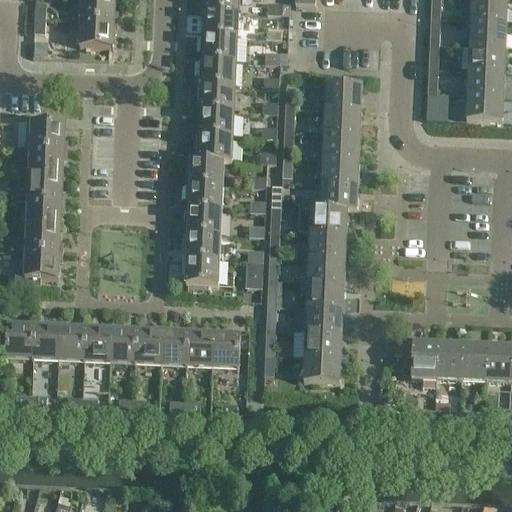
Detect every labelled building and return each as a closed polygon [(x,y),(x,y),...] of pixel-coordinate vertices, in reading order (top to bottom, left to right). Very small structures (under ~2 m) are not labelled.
[(114,27),(115,2),(81,0),(80,26),(114,27)] [(238,19),(238,0),(202,0),(202,17),(238,19)] [(295,0),(295,10),(314,11),(314,0),(295,0)] [(441,1),(431,0),(431,21),(440,21),(441,1)] [(506,29),(507,4),(471,2),(470,26),(506,29)] [(267,20),(282,21),(283,9),(267,8),(267,20)] [(35,9),(34,20),(34,24),(45,24),(46,9),(35,9)] [(237,43),(238,19),(202,17),(201,42),(237,43)] [(34,24),(34,31),(34,39),(45,40),(45,24),(34,24)] [(114,27),(80,26),(79,52),(113,54),(114,27)] [(505,53),(506,29),(470,26),(469,51),(505,53)] [(429,49),(438,50),(439,30),(430,29),(429,49)] [(266,45),(281,45),(281,34),(266,34),(266,45)] [(236,69),(237,43),(201,42),(199,67),(236,69)] [(438,50),(429,49),(428,70),(438,70),(438,50)] [(504,78),(505,53),(469,51),(468,76),(504,78)] [(264,70),(280,70),(280,58),(265,58),(264,70)] [(235,93),(236,69),(199,67),(198,91),(235,93)] [(503,103),(504,78),(468,76),(467,101),(503,103)] [(427,99),(436,100),(437,79),(428,79),(427,99)] [(263,95),(277,95),(278,95),(278,84),(263,84),(263,95)] [(361,117),(362,91),(325,90),(324,115),(361,117)] [(234,118),(235,93),(198,91),(197,116),(234,118)] [(285,114),(294,114),(295,94),(286,93),(285,114)] [(436,100),(427,99),(426,120),(435,120),(436,100)] [(502,128),(503,103),(467,101),(466,126),(502,128)] [(262,109),(262,120),(277,120),(277,109),(262,109)] [(294,114),(285,114),(284,134),(294,135),(294,114)] [(360,142),(361,117),(324,115),(323,140),(360,142)] [(232,143),(234,118),(197,116),(196,141),(232,143)] [(63,156),(64,130),(31,128),(30,155),(63,156)] [(261,144),(275,145),(276,145),(276,134),(261,133),(261,144)] [(359,166),(360,142),(323,140),(322,165),(359,166)] [(196,141),(195,165),(195,166),(223,167),(223,168),(231,168),(232,143),(196,141)] [(283,163),(292,164),(293,143),(284,143),(283,163)] [(62,182),(63,156),(30,155),(29,181),(62,182)] [(260,157),(260,169),(275,169),(275,158),(260,157)] [(292,164),(283,163),(282,184),(292,184),(292,164)] [(222,192),(223,168),(223,167),(195,166),(195,165),(187,164),(186,190),(222,192)] [(358,191),(359,166),(322,165),(321,189),(358,191)] [(61,208),(62,182),(29,181),(28,206),(61,208)] [(251,182),(250,194),(266,194),(266,183),(251,182)] [(357,216),(358,191),(321,189),(320,214),(311,213),(310,214),(357,216)] [(221,216),(222,192),(186,190),(185,215),(221,216)] [(271,213),(280,213),(281,193),(272,192),(271,213)] [(60,233),(61,208),(28,206),(26,232),(60,233)] [(250,207),(249,219),(265,219),(265,208),(250,207)] [(280,213),(271,213),(270,233),(279,234),(280,213)] [(310,214),(309,239),(346,241),(347,217),(356,217),(357,216),(310,214)] [(220,241),(221,216),(185,215),(184,240),(220,241)] [(59,259),(60,233),(26,232),(25,258),(59,259)] [(249,232),(248,243),(263,243),(264,232),(249,232)] [(345,265),(346,241),(309,239),(308,264),(345,265)] [(184,240),(183,265),(219,266),(220,241),(184,240)] [(269,262),(278,262),(279,242),(270,241),(269,262)] [(247,256),(247,267),(262,268),(263,257),(247,256)] [(16,257),(14,290),(40,291),(40,284),(57,285),(59,259),(25,258),(16,257)] [(278,262),(269,262),(268,282),(277,283),(278,262)] [(344,290),(345,265),(308,264),(307,288),(344,290)] [(219,266),(183,265),(182,290),(218,292),(219,266)] [(246,282),(246,293),(261,293),(262,282),(246,282)] [(343,315),(344,290),(307,288),(306,313),(343,315)] [(267,311),(276,312),(277,291),(268,291),(267,311)] [(276,312),(267,311),(266,332),(275,332),(276,312)] [(305,336),(305,338),(342,340),(343,315),(306,313),(306,316),(305,336)] [(34,332),(8,331),(6,365),(33,366),(34,332)] [(33,366),(58,367),(60,333),(34,332),(33,366)] [(58,367),(84,368),(85,334),(60,333),(58,367)] [(111,336),(85,334),(84,368),(110,369),(111,336)] [(110,369),(135,371),(137,337),(111,336),(110,369)] [(135,371),(160,372),(162,338),(137,337),(135,371)] [(160,372),(187,373),(188,339),(162,338),(160,372)] [(341,364),(342,340),(305,338),(304,363),(341,364)] [(187,373),(212,374),(214,340),(188,339),(187,373)] [(214,340),(212,374),(238,375),(239,342),(214,340)] [(265,361),(274,361),(275,341),(266,341),(265,361)] [(436,386),(437,350),(412,348),(410,385),(423,385),(422,393),(435,394),(435,386),(436,386)] [(462,351),(437,350),(436,386),(461,387),(462,351)] [(487,352),(462,351),(461,387),(485,388),(487,352)] [(511,353),(487,352),(485,388),(510,389),(511,353)] [(274,361),(265,361),(264,381),(273,382),(274,361)] [(303,389),(339,390),(341,364),(304,363),(303,389)] [(16,411),(31,412),(31,401),(17,400),(16,411)] [(31,412),(46,412),(46,402),(31,401),(31,412)] [(67,413),(82,414),(82,403),(68,402),(67,413)] [(82,414),(97,415),(97,404),(82,403),(82,414)] [(118,415),(133,416),(134,406),(119,405),(118,415)] [(133,416),(148,417),(149,406),(134,406),(133,416)] [(170,418),(185,418),(185,408),(170,407),(170,418)] [(185,418),(200,419),(200,408),(185,408),(185,418)] [(221,420),(236,421),(237,410),(221,409),(221,420)] [(377,411),(376,421),(387,422),(387,411),(377,411)] [(434,425),(434,416),(414,415),(413,425),(434,425)] [(434,416),(434,425),(454,426),(455,417),(434,416)] [(484,428),(484,418),(464,418),(463,427),(484,428)] [(484,418),(484,428),(504,428),(505,419),(484,418)]
